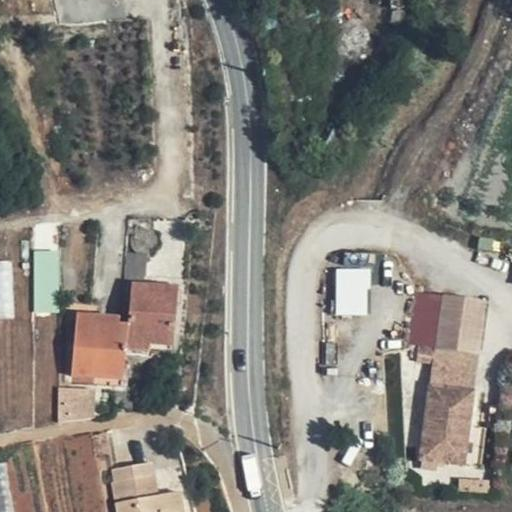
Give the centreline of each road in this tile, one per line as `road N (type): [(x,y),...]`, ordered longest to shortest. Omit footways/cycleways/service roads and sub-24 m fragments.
road 1 (secondary): [(223,0),(249,107),(247,349),(264,511)]
road 2 (unknown): [(258,474),(235,466),(203,418),(127,415),(106,397)]
